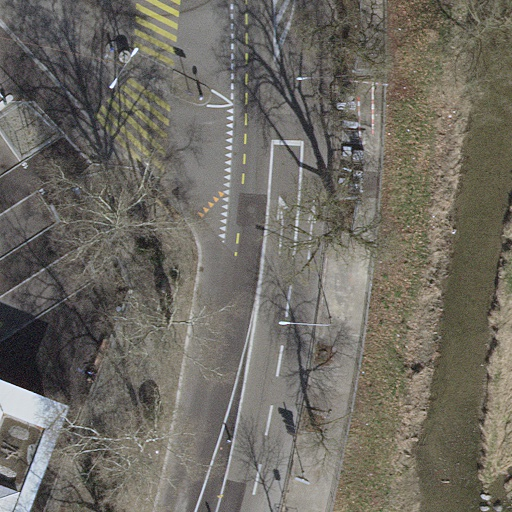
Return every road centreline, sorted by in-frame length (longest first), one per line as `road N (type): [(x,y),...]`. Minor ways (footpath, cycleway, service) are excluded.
road 1 (tertiary): [(209,511),(270,251),(285,131)]
road 2 (residential): [(285,131),(144,75),(50,0)]
road 3 (tertiary): [(285,131),(284,0)]
